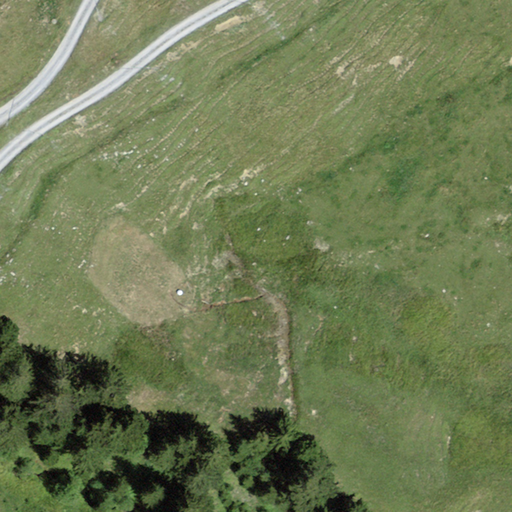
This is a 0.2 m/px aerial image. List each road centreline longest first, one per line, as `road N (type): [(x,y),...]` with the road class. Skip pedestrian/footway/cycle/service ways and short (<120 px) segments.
road 1 (track): [(234,0),(0,160)]
road 2 (track): [(0,114),(61,64),(90,0)]
